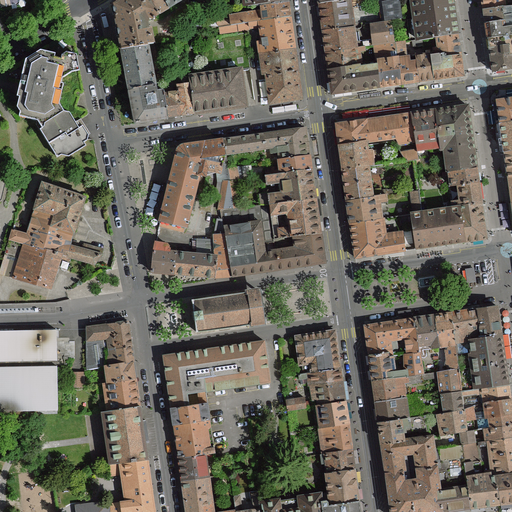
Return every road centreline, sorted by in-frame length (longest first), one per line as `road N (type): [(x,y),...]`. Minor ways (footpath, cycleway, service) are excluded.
road 1 (residential): [(110,142),(322,112)]
road 2 (residential): [(345,272),(139,300)]
road 3 (residential): [(146,348),(351,318)]
road 4 (residential): [(351,318),(510,292),(504,251)]
road 5 (residential): [(351,318),(379,511)]
road 6 (residential): [(322,112),(511,84)]
road 7 (residential): [(171,511),(146,348)]
road 8 (residential): [(322,112),(345,272)]
road 9 (residential): [(139,300),(110,142)]
road 10 (residential): [(504,251),(345,272)]
road 11 (residential): [(110,142),(84,1)]
road 12 (residential): [(139,300),(81,315),(0,318)]
